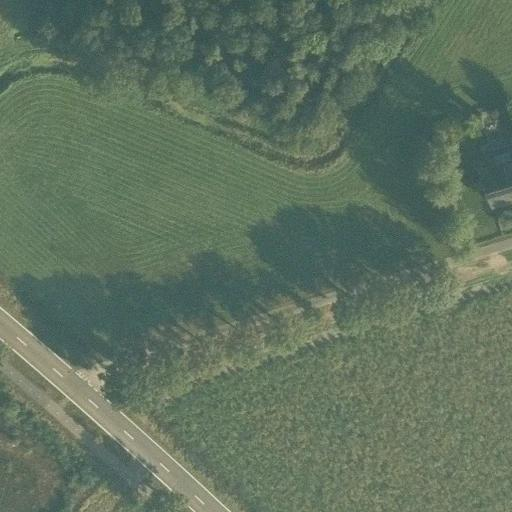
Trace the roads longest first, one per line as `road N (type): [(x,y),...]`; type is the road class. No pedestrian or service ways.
road 1 (unclassified): [(72,381),(511,247)]
road 2 (secondary): [(208,511),(72,381)]
